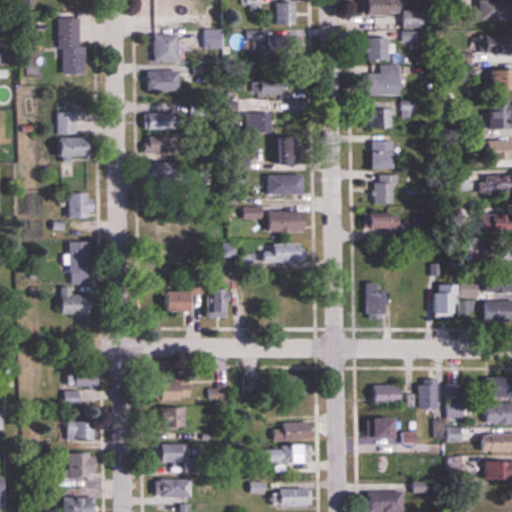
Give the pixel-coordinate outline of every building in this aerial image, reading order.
[(171,0),(136,0),(136,15),(172,15),(171,0)] [(394,16),(393,0),(355,0),(356,16),(394,16)] [(270,25),(292,25),(292,1),(270,1),(270,25)] [(398,27),(421,27),(421,13),(398,13),(398,27)] [(55,18),(55,74),(77,74),(76,18),(55,18)] [(172,35),(147,35),(147,63),(172,63),(172,35)] [(471,57),(493,57),(493,35),(471,36),(471,57)] [(289,56),(289,36),(260,36),(260,56),(289,56)] [(361,59),(383,59),(383,37),(361,37),(361,59)] [(448,81),(463,81),(463,67),(448,67),(448,81)] [(376,74),(362,74),(362,95),(394,95),(394,69),(376,69),(376,74)] [(511,89),(511,69),(480,69),(480,89),(511,89)] [(172,72),(139,72),(139,92),(172,92),(172,72)] [(252,74),(252,95),(273,94),(273,74),(252,74)] [(487,128),(506,128),(506,103),(480,103),(480,120),(487,120),(487,128)] [(389,108),(369,108),(369,129),(389,129),(389,108)] [(73,113),(53,113),(53,133),(73,133),(73,113)] [(240,113),(240,132),(267,132),(267,113),(240,113)] [(269,165),(289,165),(289,136),(269,136),(269,165)] [(78,157),(78,138),(50,138),(50,157),(78,157)] [(477,139),(477,160),(506,160),(506,139),(477,139)] [(390,140),(364,140),(364,169),(390,169),(390,140)] [(142,183),(172,183),(172,163),(142,163),(142,183)] [(261,196),(288,195),(287,174),(261,175),(261,196)] [(474,195),(509,195),(509,176),(474,176),(474,195)] [(367,180),(367,203),(388,203),(388,180),(367,180)] [(62,193),(62,218),(86,218),(86,193),(62,193)] [(254,207),(238,208),(239,219),(255,218),(254,207)] [(259,211),(259,231),(298,231),(298,211),(259,211)] [(382,228),(382,211),(358,211),(358,228),(382,228)] [(474,234),(504,234),(504,215),(474,215),(474,234)] [(180,236),(180,216),(145,216),(145,236),(180,236)] [(218,257),(233,257),(233,243),(218,243),(218,257)] [(65,284),(84,284),(84,244),(65,244),(65,284)] [(297,263),(297,244),(258,244),(258,263),(297,263)] [(511,267),(511,245),(479,245),(479,267),(511,267)] [(149,272),(168,272),(168,248),(149,248),(149,272)] [(235,254),(235,269),(251,269),(251,254),(235,254)] [(509,273),(476,273),(476,293),(509,293),(509,273)] [(471,278),(454,278),(454,298),(471,298),(471,278)] [(413,279),(395,279),(395,314),(413,314),(413,279)] [(218,282),(200,282),(200,317),(218,317),(218,282)] [(378,282),(359,282),(359,318),(378,318),(378,282)] [(428,292),(428,317),(451,317),(451,284),(435,284),(435,292),(428,292)] [(81,295),(68,295),(68,288),(54,288),(54,315),(81,315),(81,295)] [(155,291),(155,313),(185,313),(185,291),(155,291)] [(298,317),(298,293),(280,293),(280,317),(298,317)] [(511,301),(475,301),(475,322),(511,322),(511,301)] [(62,388),(95,388),(95,372),(62,372),(62,388)] [(476,379),(476,398),(503,398),(503,379),(476,379)] [(430,411),(430,380),(414,380),(414,411),(430,411)] [(177,400),(177,383),(150,383),(150,400),(177,400)] [(392,406),(392,385),(364,385),(364,406),(392,406)] [(59,407),(75,407),(75,391),(59,391),(59,407)] [(274,418),(301,418),(301,401),(274,401),(274,418)] [(477,402),(477,423),(509,423),(509,402),(477,402)] [(149,428),(182,428),(182,409),(149,409),(149,428)] [(390,418),(361,418),(361,442),(390,442),(390,418)] [(92,422),(62,422),(62,440),(92,440),(92,422)] [(301,440),(301,426),(274,426),(274,440),(301,440)] [(473,435),(473,451),(507,451),(507,435),(473,435)] [(150,445),(150,462),(177,462),(177,445),(150,445)] [(62,479),(84,479),(84,454),(62,454),(62,479)] [(359,455),(359,471),(389,471),(389,455),(359,455)] [(511,481),(511,462),(477,462),(477,481),(511,481)] [(147,497),(186,497),(186,480),(147,480),(147,497)] [(304,488),(267,488),(267,507),(304,507),(304,488)] [(509,491),(473,491),(473,510),(509,510),(509,491)] [(395,511),(396,492),(359,492),(359,511),(395,511)] [(58,511),(90,511),(90,498),(59,498),(58,511)]
